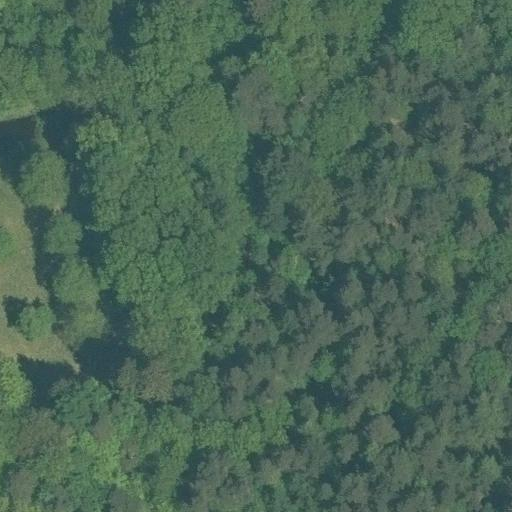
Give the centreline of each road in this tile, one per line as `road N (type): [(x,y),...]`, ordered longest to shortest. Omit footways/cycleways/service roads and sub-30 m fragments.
road 1 (track): [(173,82),(511,19)]
road 2 (track): [(0,113),(173,82)]
